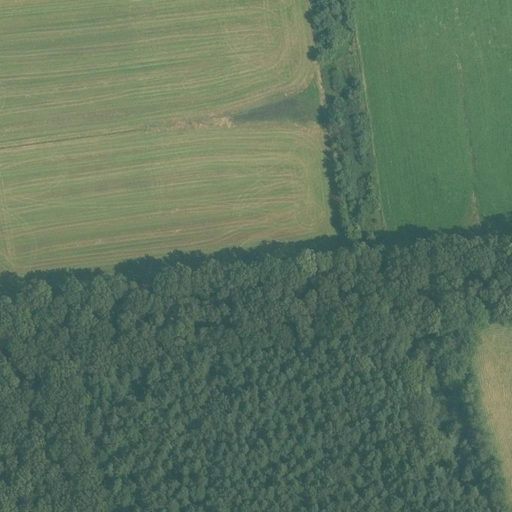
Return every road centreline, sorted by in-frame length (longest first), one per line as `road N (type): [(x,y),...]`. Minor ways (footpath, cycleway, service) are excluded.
road 1 (track): [(105,511),(205,438),(421,443)]
road 2 (track): [(91,511),(57,293)]
